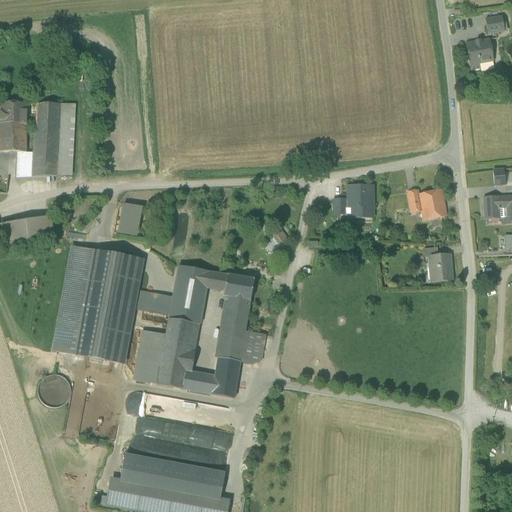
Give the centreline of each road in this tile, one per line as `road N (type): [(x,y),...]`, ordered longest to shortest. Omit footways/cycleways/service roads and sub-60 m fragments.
road 1 (residential): [(7,200),(111,187),(313,180),(455,160)]
road 2 (residential): [(463,511),(471,288),(455,160)]
road 3 (residential): [(455,160),(438,0)]
